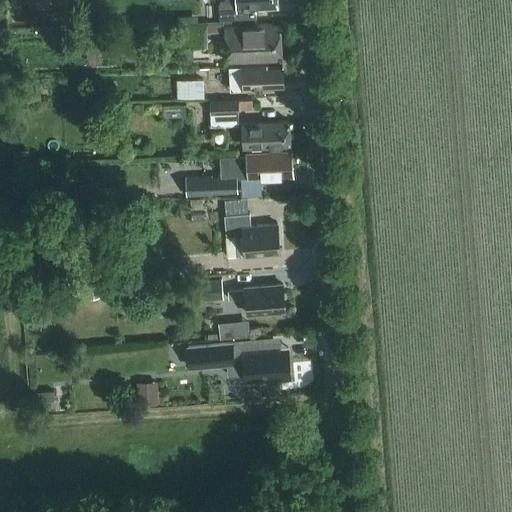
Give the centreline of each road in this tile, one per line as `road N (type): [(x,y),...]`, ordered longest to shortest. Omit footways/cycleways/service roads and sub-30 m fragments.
road 1 (unclassified): [(339,412),(308,0)]
road 2 (unclassified): [(281,511),(264,471),(339,412)]
